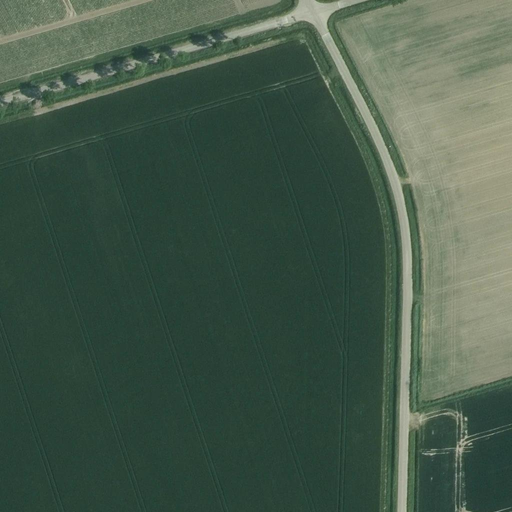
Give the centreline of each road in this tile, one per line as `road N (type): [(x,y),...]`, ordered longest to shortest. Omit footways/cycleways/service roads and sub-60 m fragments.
road 1 (unclassified): [(401,511),(412,212),(313,11)]
road 2 (unclassified): [(0,101),(313,11)]
